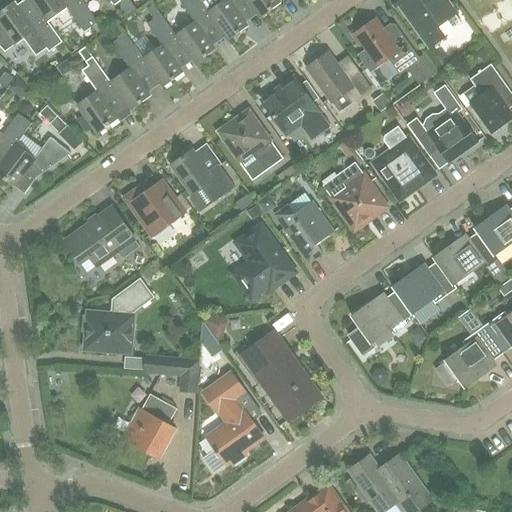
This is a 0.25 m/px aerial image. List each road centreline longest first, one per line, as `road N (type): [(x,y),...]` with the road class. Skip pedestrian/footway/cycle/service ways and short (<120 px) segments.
road 1 (residential): [(0,249),(350,0)]
road 2 (residential): [(366,409),(307,326),(305,311),(314,296),(511,155)]
road 3 (residential): [(0,249),(32,493)]
road 4 (residential): [(226,511),(366,409)]
road 5 (residential): [(182,511),(109,487),(32,493)]
road 6 (residential): [(366,409),(458,425),(482,422),(511,400)]
